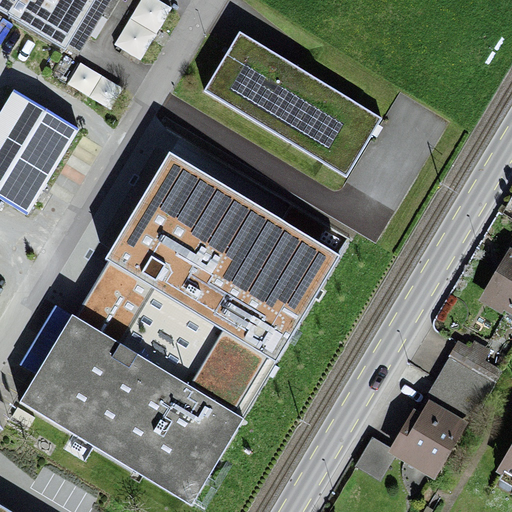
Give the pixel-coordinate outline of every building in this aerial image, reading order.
[(0,0),(0,19),(66,59),(101,0),(0,0)] [(381,125),(243,43),(208,102),(346,184),(381,125)] [(80,141),(17,103),(0,131),(0,202),(31,221),(80,141)] [(345,259),(170,155),(20,407),(195,511),(345,259)] [(511,259),(489,300),(511,312),(511,259)] [(450,357),(477,373),(486,358),(459,342),(450,357)] [(456,410),(473,420),(495,384),(477,373),(450,357),(436,380),(444,385),(431,407),(451,419),(456,410)] [(412,417),(388,457),(427,481),(461,425),(468,429),(473,420),(456,410),(451,419),(431,407),(421,423),(412,417)] [(511,460),(500,483),(511,488),(511,460)]
